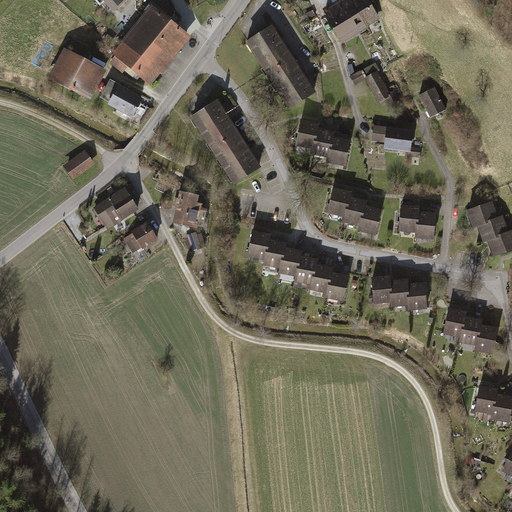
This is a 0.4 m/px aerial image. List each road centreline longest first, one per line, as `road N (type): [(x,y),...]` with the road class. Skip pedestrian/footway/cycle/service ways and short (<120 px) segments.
road 1 (track): [(454,511),(420,388),(377,358),(262,343),(221,324),(122,165)]
road 2 (residential): [(201,59),(251,116),(308,229),(337,248),(442,268),(495,293)]
road 3 (tertiary): [(145,138),(0,263)]
road 4 (track): [(0,104),(47,119),(122,165)]
